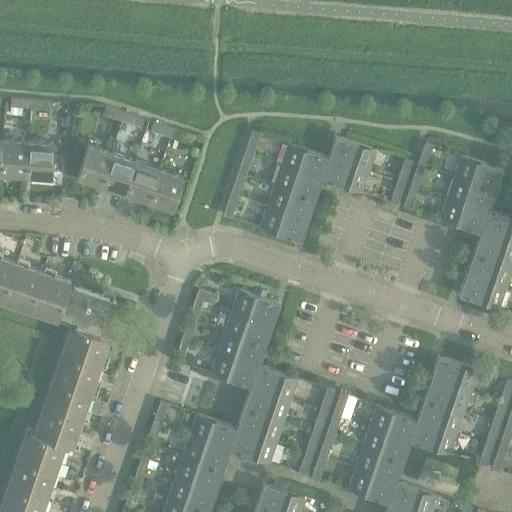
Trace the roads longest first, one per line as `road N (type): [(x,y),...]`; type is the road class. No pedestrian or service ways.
road 1 (track): [(0,26),(511,69)]
road 2 (residential): [(184,257),(242,249),(511,343)]
road 3 (residential): [(94,511),(184,257)]
road 4 (residential): [(184,257),(108,230),(0,220)]
